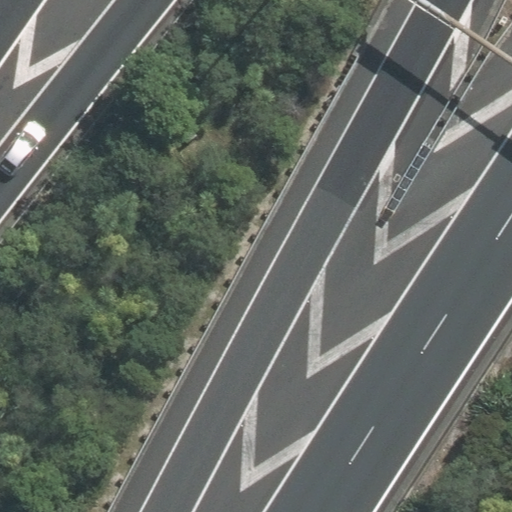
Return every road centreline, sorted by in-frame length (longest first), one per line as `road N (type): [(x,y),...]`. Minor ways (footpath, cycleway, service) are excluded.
road 1 (motorway): [(165,511),(455,0)]
road 2 (motorway): [(303,511),(511,162)]
road 3 (motorway): [(0,215),(166,0)]
